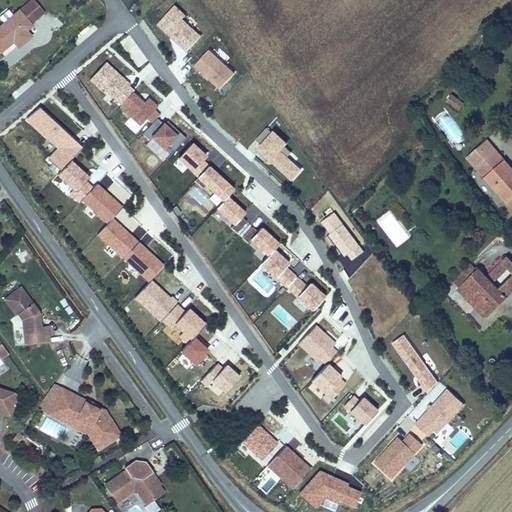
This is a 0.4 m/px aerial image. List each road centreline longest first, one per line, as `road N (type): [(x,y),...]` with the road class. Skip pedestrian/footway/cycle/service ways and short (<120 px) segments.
road 1 (residential): [(59,71),(328,448),(357,457),(367,449),(399,399),(318,243),(290,205),(202,124),(116,16)]
road 2 (tertiary): [(0,171),(235,498)]
